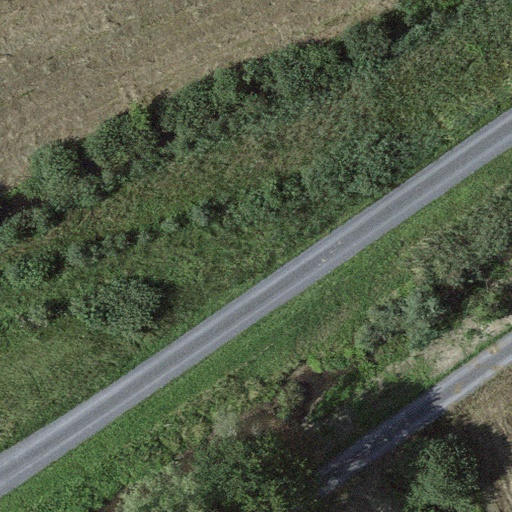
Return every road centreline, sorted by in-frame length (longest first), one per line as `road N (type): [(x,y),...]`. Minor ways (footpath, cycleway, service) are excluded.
road 1 (track): [(511,133),(0,495)]
road 2 (track): [(511,348),(283,511)]
